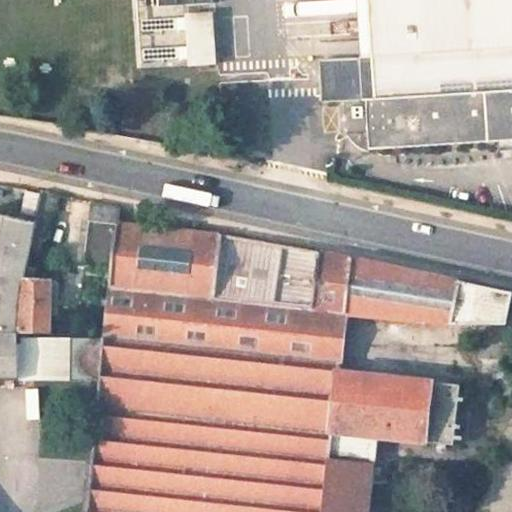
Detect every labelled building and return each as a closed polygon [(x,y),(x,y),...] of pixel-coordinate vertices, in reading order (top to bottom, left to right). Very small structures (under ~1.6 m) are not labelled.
[(363,57),(322,59),(325,101),(370,99),(373,148),(511,139),(511,0),(371,0),(374,37),(361,38),(363,57)] [(374,37),(371,0),(358,0),(361,38),(374,37)] [(192,14),(195,65),(221,64),(218,12),(192,14)] [(148,82),(145,22),(84,25),(87,85),(148,82)] [(15,217),(0,212),(0,263),(26,266),(33,232),(36,218),(42,194),(23,189),(15,217)] [(36,218),(50,221),(56,198),(53,197),(54,193),(42,190),(42,194),(36,218)] [(84,265),(113,268),(119,223),(121,207),(92,203),(90,220),(84,265)] [(48,234),(50,221),(36,218),(33,232),(48,234)] [(90,220),(83,219),(77,264),(84,265),(90,220)] [(369,511),(378,437),(456,444),(464,384),(340,370),(348,312),(450,323),(508,324),(511,304),(511,290),(361,259),(221,233),(119,223),(113,268),(108,305),(87,511),(369,511)] [(0,332),(18,333),(22,281),(26,266),(0,263),(0,332)] [(38,268),(26,266),(22,281),(34,282),(38,268)] [(50,311),(51,283),(34,282),(22,281),(18,333),(49,333),(50,311)] [(62,284),(51,283),(50,311),(61,310),(62,284)] [(0,379),(17,380),(17,371),(17,346),(18,333),(0,332),(0,379)] [(30,367),(32,367),(31,347),(17,346),(17,371),(30,371),(30,367)] [(64,380),(64,368),(32,367),(30,367),(30,371),(29,380),(64,380)]
